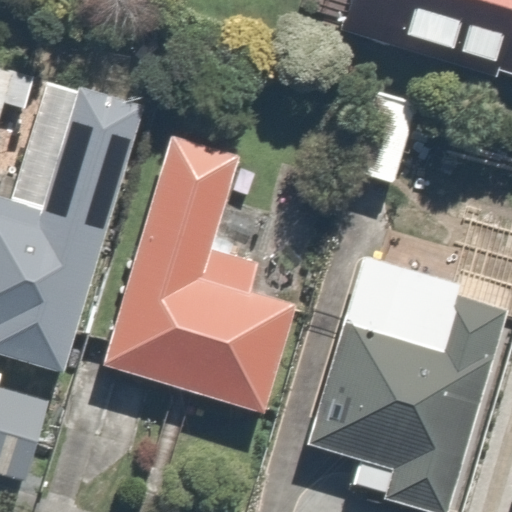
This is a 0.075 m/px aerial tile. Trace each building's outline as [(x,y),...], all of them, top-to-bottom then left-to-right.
[(511,0),(372,0),(363,30),(511,75),(511,0)] [(22,67),(0,62),(0,176),(1,177),(22,67)] [(148,109),(72,89),(37,219),(0,209),(0,357),(77,378),(148,109)] [(291,179),(183,143),(105,377),(275,434),(316,310),(255,289),(291,179)] [(457,511),(511,343),(511,312),(374,268),(313,454),(369,472),(361,499),(401,511),(457,511)] [(57,401),(0,392),(0,476),(45,483),(57,401)]
